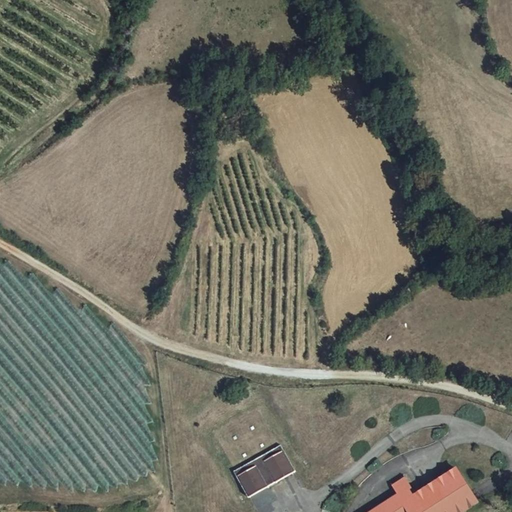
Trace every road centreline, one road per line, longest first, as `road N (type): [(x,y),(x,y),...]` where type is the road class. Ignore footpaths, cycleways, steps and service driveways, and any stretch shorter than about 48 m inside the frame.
road 1 (track): [(0,246),(157,342),(289,377),(427,384),(511,406)]
road 2 (track): [(0,176),(97,92),(118,55),(126,0)]
